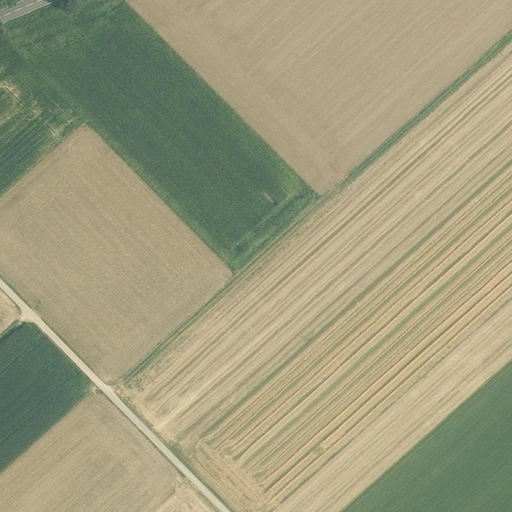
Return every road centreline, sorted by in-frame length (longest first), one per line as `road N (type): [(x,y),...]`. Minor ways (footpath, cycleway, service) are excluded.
road 1 (track): [(511,33),(109,394)]
road 2 (track): [(0,282),(224,511)]
